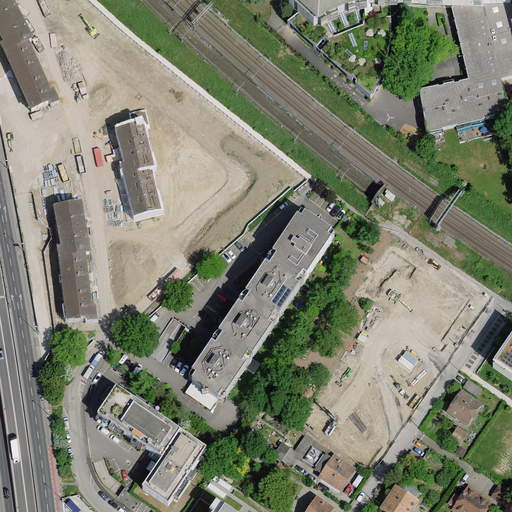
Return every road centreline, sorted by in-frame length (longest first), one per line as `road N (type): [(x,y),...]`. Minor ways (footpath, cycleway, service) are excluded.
road 1 (primary): [(48,511),(0,204)]
road 2 (residential): [(356,511),(500,301)]
road 3 (residential): [(107,324),(73,391),(84,484),(110,511)]
road 4 (primary): [(0,316),(28,511)]
